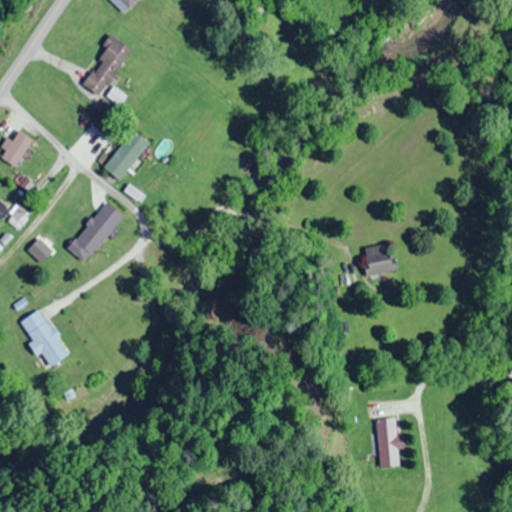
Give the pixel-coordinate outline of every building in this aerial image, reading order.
[(117,0),(127,9),(135,0),(117,0)] [(98,96),(130,51),(113,38),(80,83),(98,96)] [(147,142),(130,130),(101,169),(118,181),(147,142)] [(10,142),(8,140),(0,152),(0,157),(14,167),(32,141),(17,131),(10,142)] [(122,218),(106,203),(64,246),(80,261),(122,218)] [(389,242),(361,247),(366,275),(394,270),(389,242)] [(93,326),(121,311),(115,301),(125,295),(120,286),(82,308),(93,326)] [(19,320),(32,342),(31,342),(45,367),(66,354),(40,308),(19,320)] [(400,436),(396,437),(394,418),(375,419),(378,467),(398,466),(397,447),(401,447),(400,436)]
